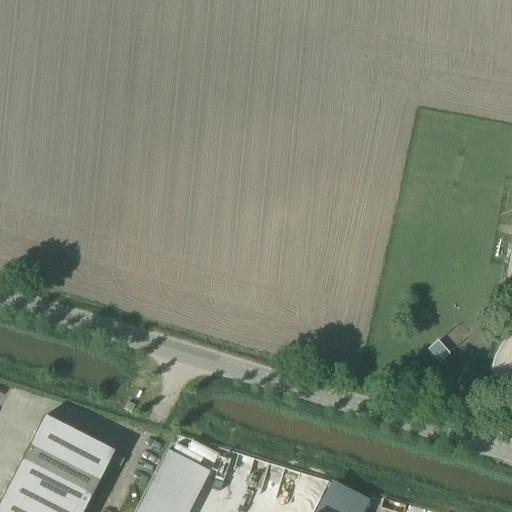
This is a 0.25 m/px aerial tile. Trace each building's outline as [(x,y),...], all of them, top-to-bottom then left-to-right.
[(511,182),(402,172),(399,199),(511,209),(511,182)] [(447,226),(338,209),(331,250),(440,267),(447,226)] [(83,511),(114,454),(42,417),(0,498),(0,511),(83,511)] [(154,491),(173,456),(165,452),(147,488),(154,491)] [(154,491),(147,488),(133,511),(188,511),(208,474),(173,456),(154,491)]
